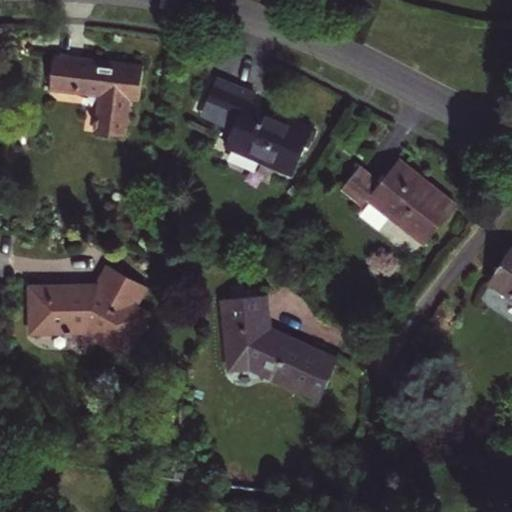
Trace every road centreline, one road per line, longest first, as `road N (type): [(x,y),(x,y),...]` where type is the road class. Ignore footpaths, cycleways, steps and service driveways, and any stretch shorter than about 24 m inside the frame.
road 1 (residential): [(196,0),(330,46),(511,138)]
road 2 (residential): [(511,198),(420,312),(376,399)]
